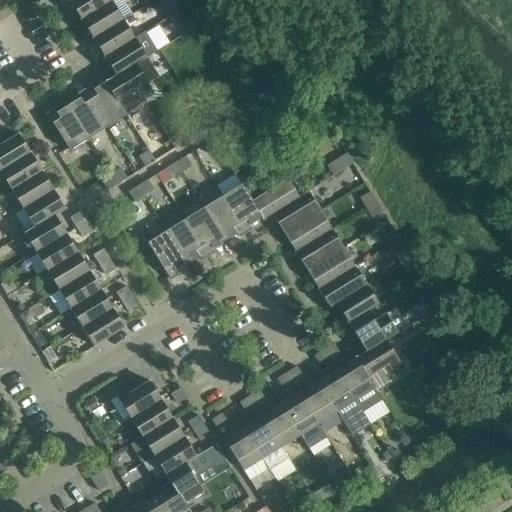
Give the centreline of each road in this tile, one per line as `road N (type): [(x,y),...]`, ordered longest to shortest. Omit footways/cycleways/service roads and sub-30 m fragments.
road 1 (residential): [(159,330),(226,285),(281,356)]
road 2 (residential): [(0,511),(71,460),(73,436),(48,395)]
road 3 (residential): [(48,395),(159,330)]
road 4 (residential): [(0,94),(65,60),(41,18)]
